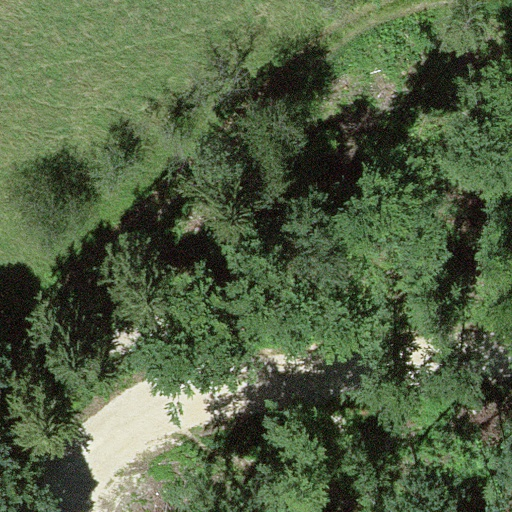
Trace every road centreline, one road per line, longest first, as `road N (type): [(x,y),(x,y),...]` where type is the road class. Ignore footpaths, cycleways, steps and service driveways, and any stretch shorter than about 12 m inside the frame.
road 1 (track): [(23,511),(7,359),(331,39),(403,0)]
road 2 (track): [(67,511),(93,461),(123,429),(169,401),(235,379),(511,353)]
